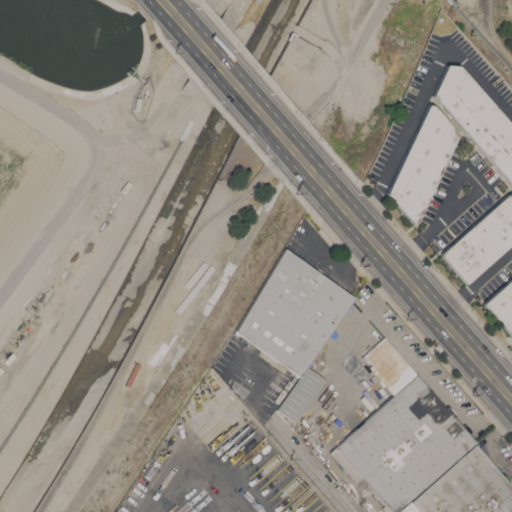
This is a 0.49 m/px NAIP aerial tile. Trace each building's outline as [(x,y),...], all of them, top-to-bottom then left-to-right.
[(457,66),(511,128),(511,188),(431,95),(445,65),(457,66)] [(426,105),(431,105),(456,134),(414,222),(410,222),(385,194),(426,105)] [(511,197),(511,242),(464,284),(439,256),(440,253),(506,194),(509,194),(511,197)] [(353,298),(297,376),(234,331),(283,249),(353,298)] [(511,275),(511,338),(481,303),(511,275)] [(392,395),(367,367),(370,365),(365,359),(363,361),(360,358),(362,356),(362,355),(367,350),(366,349),(369,346),(370,348),(383,337),(444,408),(446,406),(455,415),(453,417),(474,442),(394,511),(390,511),(389,511),(385,511),(380,507),(384,504),(360,477),(354,482),(328,452),(392,395)] [(305,367),(306,367),(308,365),(312,368),(311,370),(324,380),(293,422),(275,409),(293,384),(296,379),(305,367)] [(293,384),(288,380),(292,376),(296,379),(293,384)] [(474,445),(511,488),(511,511),(396,511),(409,501),(409,502),(474,445)]
